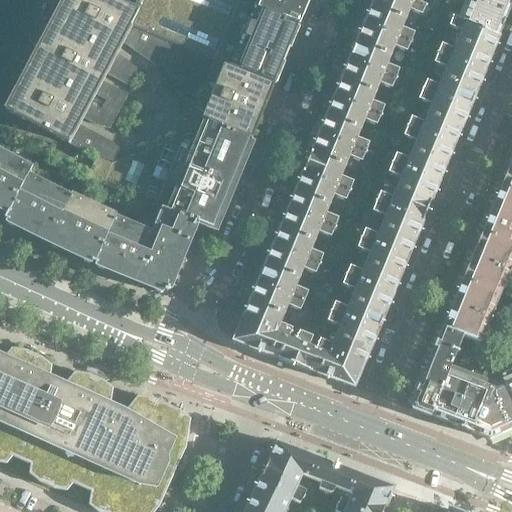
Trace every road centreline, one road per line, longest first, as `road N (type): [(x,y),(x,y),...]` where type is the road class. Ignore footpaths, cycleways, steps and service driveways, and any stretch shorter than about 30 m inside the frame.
road 1 (residential): [(511,71),(369,429)]
road 2 (residential): [(193,351),(335,0)]
road 3 (secondary): [(124,333),(0,277)]
road 4 (residential): [(209,511),(262,391)]
